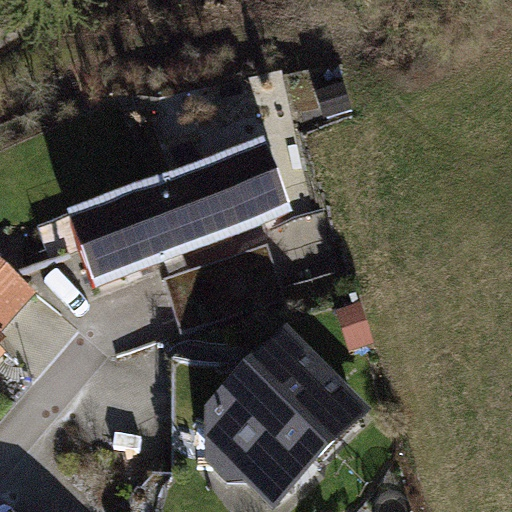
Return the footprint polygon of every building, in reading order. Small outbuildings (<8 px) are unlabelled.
[(347,84),(320,91),(327,117),(353,111),(347,84)] [(264,144),(68,217),(95,290),(291,217),(264,144)] [(267,247),(166,281),(185,335),(285,300),(267,247)] [(0,347),(7,340),(0,333),(0,328),(33,293),(0,261),(0,347)] [(366,303),(343,309),(352,338),(374,332),(366,303)] [(274,509),(371,410),(287,328),(207,409),(209,460),(229,482),(246,481),(274,509)]
